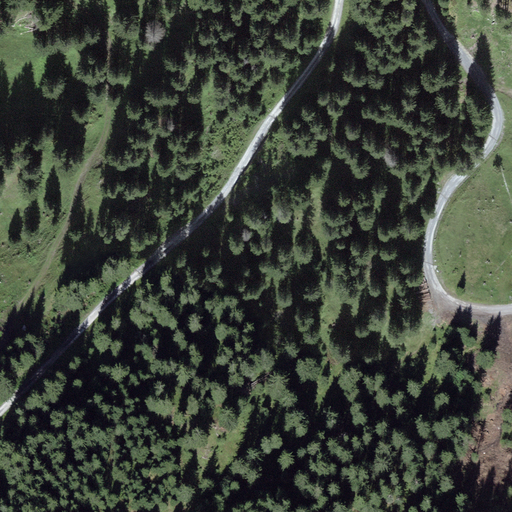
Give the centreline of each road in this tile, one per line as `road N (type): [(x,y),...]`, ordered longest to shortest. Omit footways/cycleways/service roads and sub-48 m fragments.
road 1 (track): [(0,420),(161,256),(228,203),(309,80),(343,0)]
road 2 (track): [(428,0),(497,115),(495,145),(446,196),(424,240),(435,289),(477,318),(511,314)]
